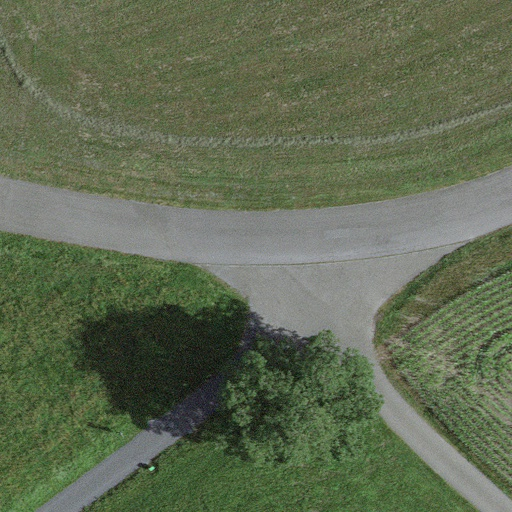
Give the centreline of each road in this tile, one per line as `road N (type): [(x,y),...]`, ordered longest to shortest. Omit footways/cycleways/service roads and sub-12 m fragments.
road 1 (unclassified): [(511,191),(338,261),(0,198)]
road 2 (track): [(59,511),(323,303)]
road 3 (track): [(323,303),(412,432),(501,511)]
